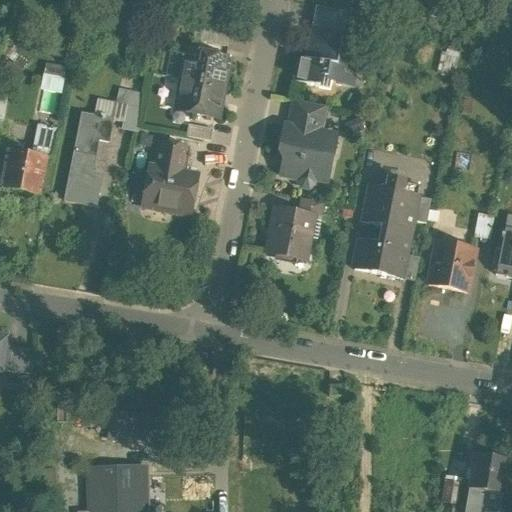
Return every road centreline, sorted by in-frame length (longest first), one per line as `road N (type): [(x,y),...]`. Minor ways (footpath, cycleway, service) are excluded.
road 1 (residential): [(208,340),(271,0)]
road 2 (residential): [(511,391),(208,340)]
road 3 (residential): [(208,340),(0,302)]
